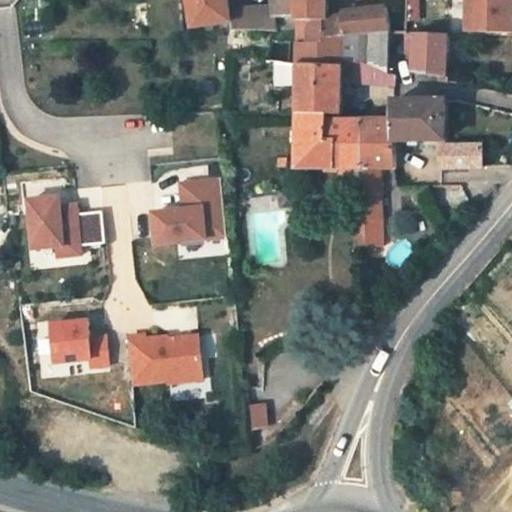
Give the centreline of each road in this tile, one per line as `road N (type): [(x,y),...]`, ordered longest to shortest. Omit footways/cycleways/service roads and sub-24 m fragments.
road 1 (primary): [(511,204),(415,317),(382,371)]
road 2 (primary): [(382,371),(320,507)]
road 3 (residential): [(399,51),(409,88),(511,104)]
road 4 (primary): [(382,511),(373,450),(382,371)]
